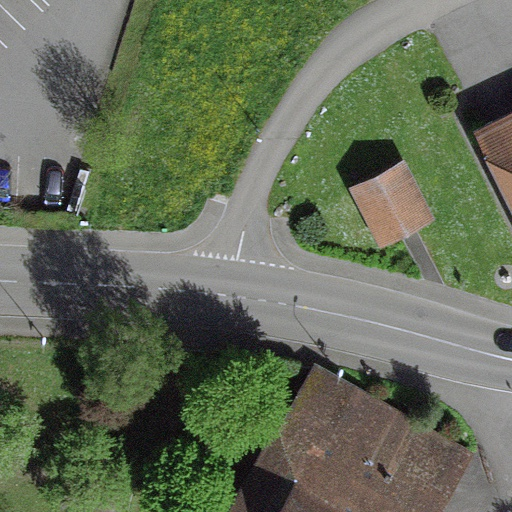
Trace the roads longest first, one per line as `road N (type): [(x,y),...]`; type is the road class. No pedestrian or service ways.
road 1 (residential): [(433,0),(372,29),(320,70),(277,132),(240,233),(234,299)]
road 2 (secondary): [(234,299),(511,356)]
road 3 (secondary): [(0,282),(234,299)]
